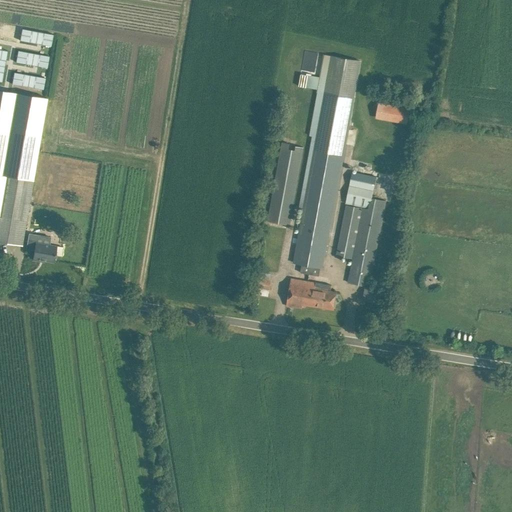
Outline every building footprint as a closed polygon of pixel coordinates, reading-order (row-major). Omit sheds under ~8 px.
[(21,34),(20,40),(51,45),(52,39),(53,34),(22,28),(21,34)] [(18,50),(16,61),(47,67),(49,56),(18,50)] [(314,69),(317,52),(304,50),(301,67),(314,69)] [(312,136),(300,205),(304,208),(300,227),(294,263),(302,265),(301,273),(319,276),(321,268),(323,268),(329,232),(354,98),(361,60),(332,55),(324,54),(320,77),(305,74),(301,74),(300,79),(299,86),(318,89),(309,135),(312,136)] [(14,72),(12,83),(43,89),(45,77),(14,72)] [(0,241),(22,245),(47,98),(0,89),(0,241)] [(391,105),(388,120),(408,123),(410,109),(391,105)] [(289,225),(303,152),(281,148),(268,221),(289,225)] [(371,276),(386,201),(372,198),(376,177),(353,172),(346,203),(362,206),(362,208),(346,205),(338,245),(336,255),(353,258),(348,282),(369,286),(371,276)] [(28,241),(27,248),(35,249),(33,259),(40,261),(44,261),(45,260),(53,261),(54,259),(55,259),(56,254),(61,255),(63,247),(28,241)] [(268,296),(271,280),(269,280),(271,274),(260,272),(256,294),(268,296)] [(334,309),(337,292),(331,291),(332,285),(292,278),(287,305),(302,308),(303,304),(334,309)]
